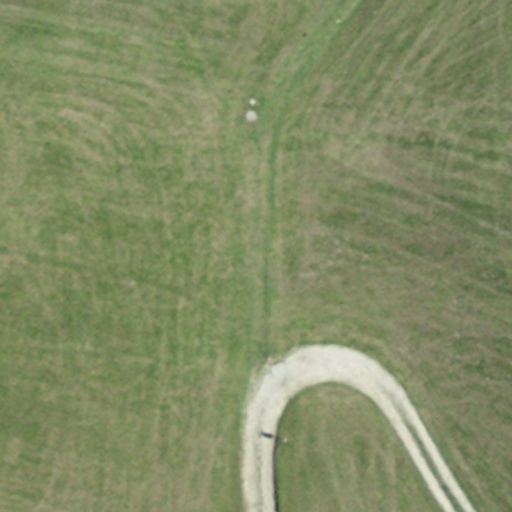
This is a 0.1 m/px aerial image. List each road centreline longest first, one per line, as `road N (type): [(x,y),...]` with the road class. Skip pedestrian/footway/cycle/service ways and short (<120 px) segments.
road 1 (track): [(264,406),(200,316),(128,256),(56,217),(0,215)]
road 2 (track): [(264,406),(271,387),(298,367),(333,359),(359,367),(404,417),(461,511)]
